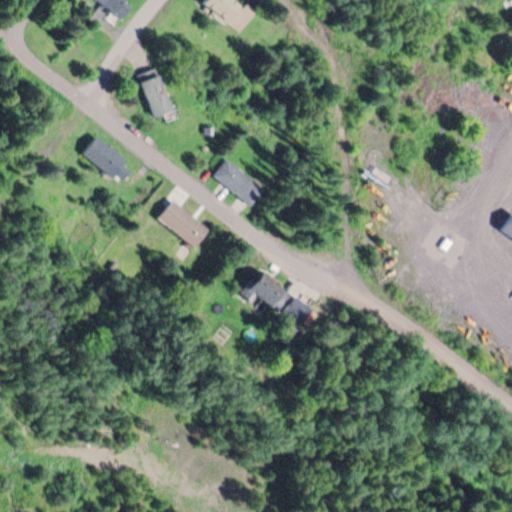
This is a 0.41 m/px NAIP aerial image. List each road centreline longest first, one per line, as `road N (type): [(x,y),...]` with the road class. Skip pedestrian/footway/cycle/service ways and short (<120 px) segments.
road 1 (residential): [(511,401),(221,199),(92,96),(33,46),(27,12),(35,0)]
road 2 (residential): [(92,96),(172,0)]
